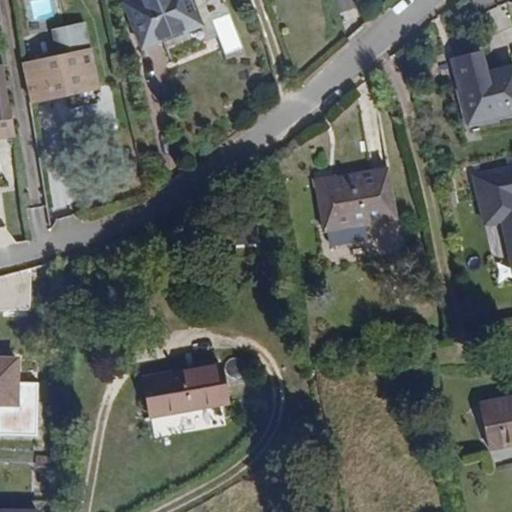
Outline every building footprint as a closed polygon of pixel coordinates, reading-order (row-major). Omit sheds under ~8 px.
[(200,26),(190,0),(131,0),(122,4),(140,50),(200,26)] [(97,88),(86,34),(56,40),(60,56),(22,64),(30,102),(97,88)] [(511,112),(511,67),(486,73),(480,52),(451,59),(468,123),(511,112)] [(13,137),(5,87),(0,87),(0,170),(4,170),(0,138),(13,137)] [(511,163),(477,171),(489,222),(503,219),(511,260),(511,163)] [(395,220),(386,170),(315,181),(323,231),(328,230),(330,246),(365,240),(362,225),(395,220)] [(0,405),(17,405),(18,359),(0,358),(0,405)] [(227,404),(221,364),(143,378),(150,418),(227,404)] [(511,397),(478,404),(487,450),(511,445),(511,397)]
